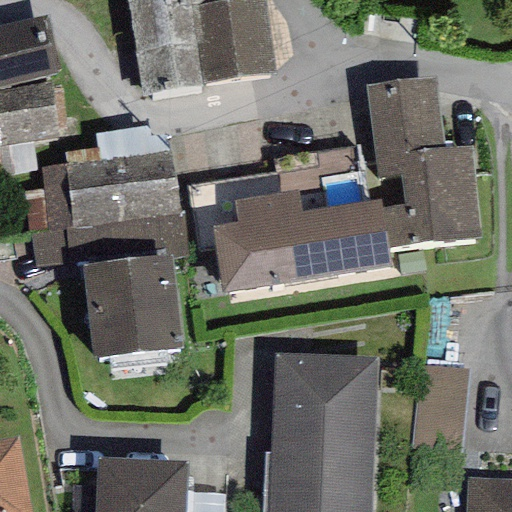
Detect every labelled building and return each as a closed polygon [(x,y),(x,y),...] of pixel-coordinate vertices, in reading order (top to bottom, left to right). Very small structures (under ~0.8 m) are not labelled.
[(128,0),(143,94),(201,84),(190,8),(211,4),(210,0),(128,0)] [(263,0),(241,0),(211,4),(190,8),(201,84),(275,73),(263,0)] [(46,17),(0,27),(0,86),(49,75),(59,73),(46,17)] [(50,90),(49,75),(0,86),(0,148),(59,140),(59,130),(66,127),(62,90),(50,90)] [(381,208),(387,249),(483,238),(471,146),(443,148),(435,77),(365,85),(378,178),(399,175),(403,205),(381,208)] [(179,214),(169,151),(64,163),(40,167),(42,189),(23,192),(34,267),(80,261),(80,266),(171,256),(171,258),(190,256),(184,213),(179,214)] [(296,191),(233,201),(236,223),(212,227),(222,295),(390,268),(387,249),(381,208),(379,200),(299,212),(296,191)] [(171,256),(80,266),(92,359),(182,349),(171,258),(171,256)] [(369,511),(377,360),(274,355),(266,511),(369,511)] [(427,377),(432,431),(469,428),(464,374),(427,377)] [(0,511),(28,511),(16,437),(0,440),(0,511)] [(188,464),(98,459),(94,511),(185,511),(187,494),(188,464)] [(511,511),(511,480),(468,479),(466,511),(511,511)] [(222,511),(223,496),(187,494),(185,511),(222,511)]
